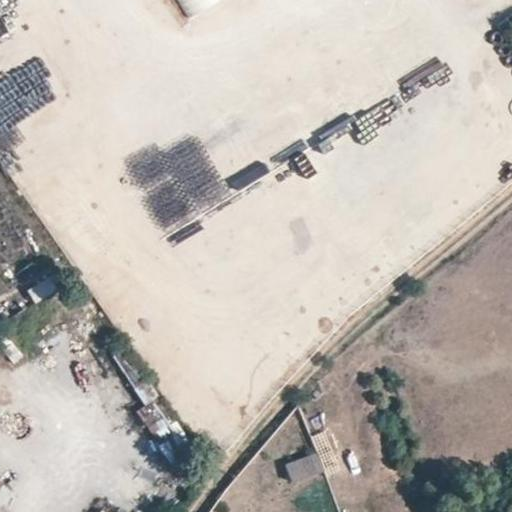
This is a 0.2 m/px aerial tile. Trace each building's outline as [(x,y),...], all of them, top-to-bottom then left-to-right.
[(35,302),(53,294),(47,281),(29,289),(35,302)] [(132,412),(167,463),(186,449),(119,349),(107,357),(139,405),(132,412)] [(53,421),(64,411),(51,397),(41,407),(53,421)] [(286,463),(292,481),(325,470),(319,451),(286,463)] [(0,506),(12,491),(0,482),(0,506)]
